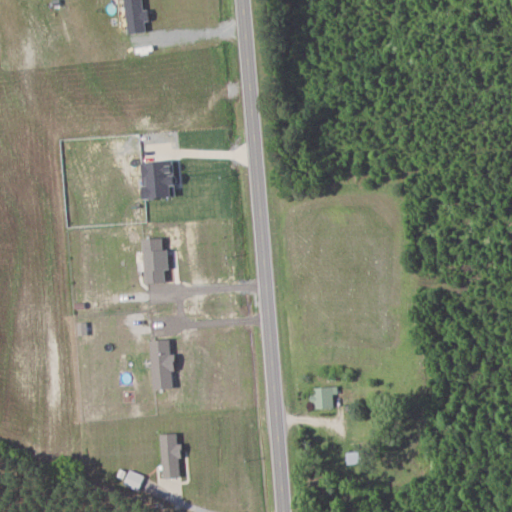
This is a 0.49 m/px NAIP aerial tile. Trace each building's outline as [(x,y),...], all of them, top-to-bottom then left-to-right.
[(181,195),(180,184),(188,183),(187,174),(181,175),(180,160),(148,162),(152,198),(181,195)] [(171,282),(171,270),(175,270),(174,249),(168,249),(168,238),(148,238),(149,283),(171,282)] [(157,389),(178,388),(177,370),(182,369),(181,354),(176,354),(175,339),(154,340),(157,389)] [(340,395),(340,387),(314,388),(315,409),(337,408),(337,395),(340,395)] [(163,435),(165,478),(187,477),(186,444),(182,444),(182,434),(163,435)]
